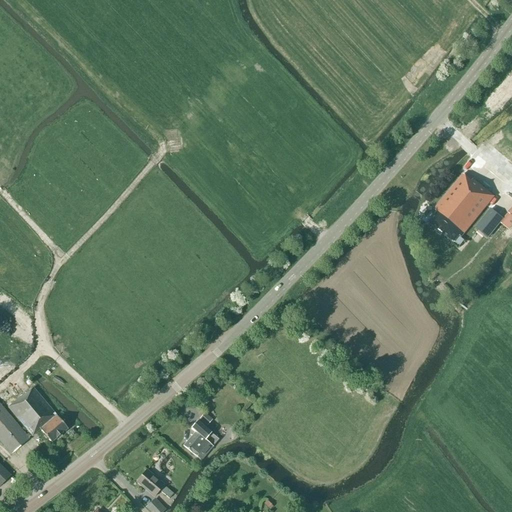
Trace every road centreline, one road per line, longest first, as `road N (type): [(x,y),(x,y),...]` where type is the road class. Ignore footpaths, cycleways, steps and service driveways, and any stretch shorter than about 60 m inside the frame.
road 1 (tertiary): [(93,455),(197,367),(367,198),(511,24)]
road 2 (track): [(127,426),(51,355),(39,302),(58,263),(165,149)]
